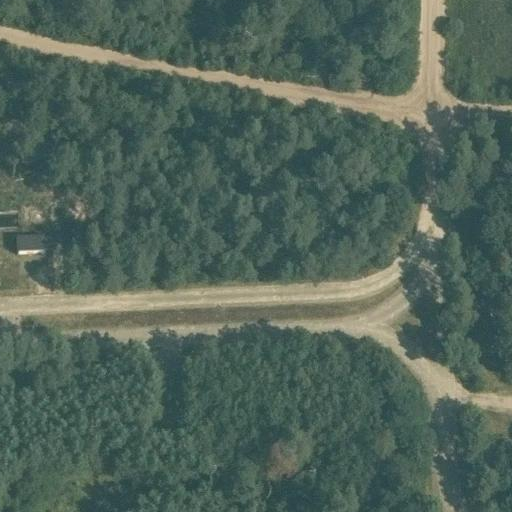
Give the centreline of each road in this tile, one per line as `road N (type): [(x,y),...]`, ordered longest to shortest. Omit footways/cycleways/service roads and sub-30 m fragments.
road 1 (track): [(511,112),(256,99),(0,28)]
road 2 (track): [(362,327),(439,258),(436,0)]
